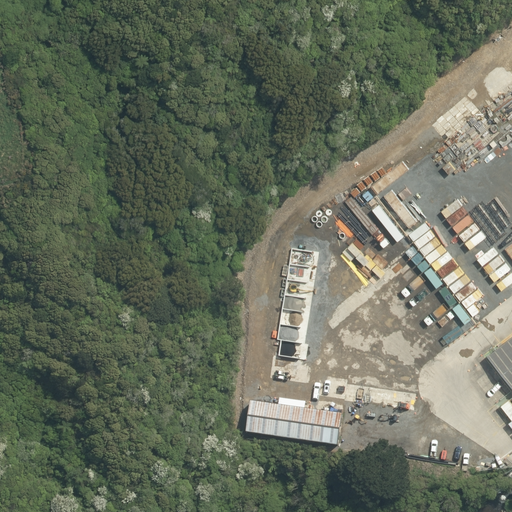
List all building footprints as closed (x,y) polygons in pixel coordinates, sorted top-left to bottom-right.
[(511,337),(488,356),(511,386),(511,337)] [(310,361),(273,355),(270,378),(306,384),(310,361)] [(297,402),(299,385),(268,381),(265,398),(297,402)] [(381,393),(380,405),(395,406),(394,418),(404,419),(406,395),(381,393)] [(251,402),(247,433),(339,446),(343,415),(251,402)] [(411,432),(410,439),(401,437),(400,448),(408,449),(406,462),(459,470),(464,440),(411,432)]
